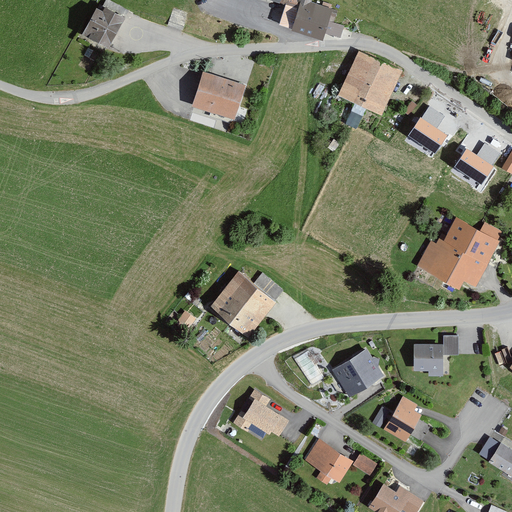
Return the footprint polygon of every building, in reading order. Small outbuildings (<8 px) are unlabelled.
[(299,0),(290,32),(324,42),(334,9),(311,2),(311,0),(299,0)] [(97,3),(83,33),(110,45),(124,16),(97,3)] [(358,51),(338,96),(382,116),(402,71),(358,51)] [(203,72),(192,107),(234,120),(245,85),(203,72)] [(445,116),(428,106),(409,137),(436,154),(447,136),(437,129),(445,116)] [(501,154),(484,143),(477,155),(466,148),(454,167),(481,184),(501,154)] [(464,283),(476,289),(500,243),(456,219),(444,242),(433,236),(416,268),(460,291),(464,283)] [(239,271),(210,307),(248,337),(277,302),(239,271)] [(179,316),(191,325),(197,317),(186,308),(179,316)] [(443,335),(443,343),(443,355),(458,355),(458,335),(443,335)] [(443,355),(443,343),(413,343),(413,371),(429,371),(429,376),(443,376),(443,355)] [(332,370),(349,397),(384,376),(378,367),(379,359),(372,358),(367,349),(332,370)] [(242,417),(238,414),(233,422),(247,431),(252,424),(269,434),(271,430),(279,435),(288,420),(266,407),(271,399),(254,389),(249,397),(253,400),(242,417)] [(403,396),(384,429),(406,442),(422,415),(415,411),(418,405),(403,396)] [(390,411),(382,406),(372,423),(381,427),(390,411)] [(490,461),(501,444),(490,437),(479,454),(490,461)] [(340,484),(354,461),(319,438),(305,460),(322,471),(317,478),(327,485),(331,478),(340,484)] [(490,461),(489,462),(511,475),(511,450),(501,443),(501,444),(490,461)] [(360,454),(353,465),(370,476),(377,464),(360,454)] [(396,492),(383,483),(368,507),(375,511),(400,511),(402,509),(406,511),(417,511),(425,501),(400,485),(396,492)]
